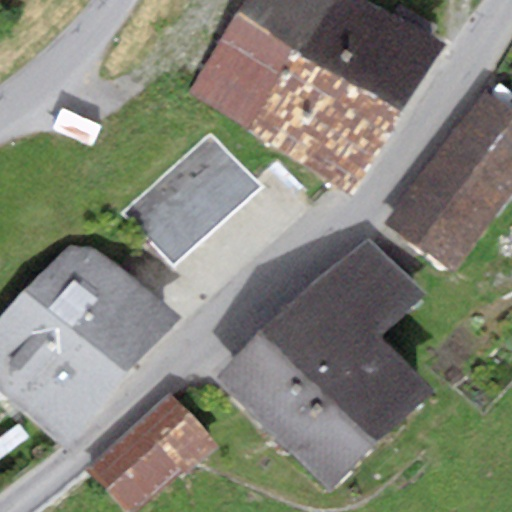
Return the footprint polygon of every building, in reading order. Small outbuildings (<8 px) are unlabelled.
[(340,0),(341,0),(340,0),(260,0),(210,78),(267,114),(255,132),(347,190),(435,54),(422,46),(433,29),(400,8),(390,24),(351,0),(340,0)] [(511,127),(484,106),(445,159),(499,199),(511,182),(511,127)] [(259,193),(208,137),(118,216),(169,273),(259,193)] [(499,199),(445,159),(425,184),(479,224),(499,199)] [(479,224),(425,184),(392,227),(447,270),(482,226),(479,224)] [(0,403),(61,457),(176,326),(76,238),(0,324),(0,403)] [(363,243),(215,394),(328,504),(428,401),(377,351),(424,302),(363,243)] [(165,400),(87,473),(123,511),(135,511),(208,444),(165,400)]
